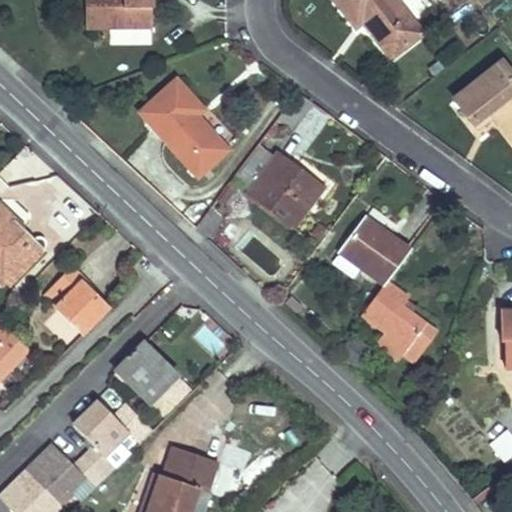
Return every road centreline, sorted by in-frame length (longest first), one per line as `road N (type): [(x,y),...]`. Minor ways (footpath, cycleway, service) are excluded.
road 1 (tertiary): [(0,86),(372,420),(452,511)]
road 2 (residential): [(511,212),(272,37),(262,0)]
